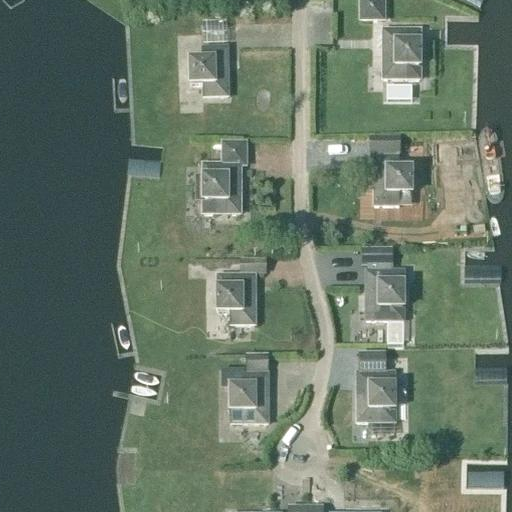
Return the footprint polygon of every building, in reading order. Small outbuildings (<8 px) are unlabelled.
[(371,0),(360,0),(360,23),(383,23),(382,0),(371,0)] [(419,83),(419,71),(419,34),(382,34),(382,83),(419,83)] [(227,101),(226,75),(226,49),(201,49),(201,64),(189,64),(189,89),(202,89),(202,101),(227,101)] [(369,157),(400,156),(399,139),(368,140),(369,157)] [(202,218),(239,218),(239,168),(246,168),(246,145),(220,145),(220,168),(214,168),(214,181),(202,181),(202,218)] [(410,198),(411,173),(398,173),(398,161),(373,161),(373,210),(398,210),(398,198),(410,198)] [(361,270),(392,269),(392,251),(361,252),(361,270)] [(239,277),(266,277),(266,262),(239,262),(239,277)] [(402,312),(402,288),(390,287),(390,275),(365,275),(365,325),(390,325),(390,312),(402,312)] [(229,292),(216,292),(216,317),(229,317),(229,329),(254,329),(253,280),(229,280),(229,292)] [(386,355),(358,356),(358,375),(386,375),(386,355)] [(245,359),(245,375),(267,375),(267,359),(245,359)] [(221,375),(221,391),(229,391),(229,416),(229,428),(242,428),(267,428),(267,378),(242,378),(242,375),(221,375)] [(356,427),(394,427),(393,375),(386,375),(358,375),(356,375),(356,427)]
